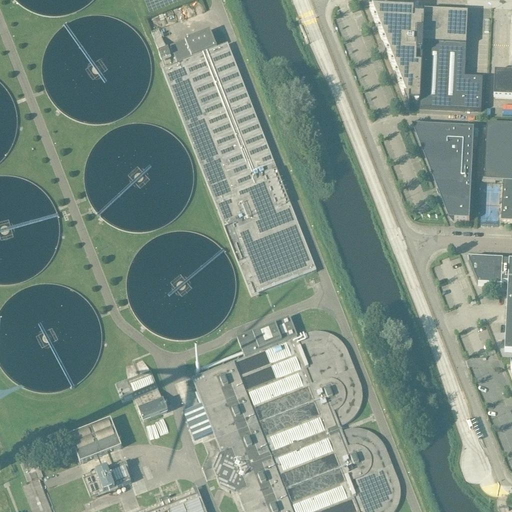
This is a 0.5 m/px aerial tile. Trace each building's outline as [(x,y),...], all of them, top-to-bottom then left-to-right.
[(404,98),(409,111),(409,104),(414,104),(415,106),(416,106),(418,106),(419,105),(419,110),(481,113),(482,80),(464,79),(468,14),(424,12),(423,18),(423,17),(422,16),(421,16),(419,16),(419,18),(413,17),(414,12),(370,9),(370,10),(372,11),(376,21),(374,21),(374,22),(376,22),(380,32),(378,32),(379,33),(380,33),(384,43),(382,43),(383,44),(385,44),(389,54),(387,54),(387,55),(389,55),(393,65),(391,65),(391,66),(393,66),(397,76),(395,76),(396,77),(397,77),(401,87),(399,86),(400,88),(402,88),(405,98),(404,98)] [(170,49),(177,65),(162,71),(251,299),(316,273),(227,45),(217,50),(210,32),(185,42),(185,43),(170,49)] [(161,62),(171,58),(168,52),(159,56),(161,62)] [(511,73),(494,73),(493,98),(511,98),(511,73)] [(511,126),(486,125),(484,184),(503,185),(501,224),(511,224),(511,126)] [(464,130),(411,128),(412,128),(448,222),(453,222),(464,222),(469,223),(473,147),(473,131),(464,130)] [(502,262),(468,261),(472,272),(474,276),(478,287),(501,288),(501,284),(508,285),(506,306),(506,324),(504,353),(511,353),(511,262),(509,263),(502,263),(502,262)] [(397,509),(398,506),(399,504),(399,502),(400,500),(400,498),(400,496),(400,493),(400,491),(400,489),(399,487),(399,484),(386,452),(385,450),(384,448),(383,446),(382,444),(380,442),(379,441),(377,439),(376,438),(374,436),(372,435),(370,434),(368,433),(366,432),(364,432),(362,431),(360,431),(358,431),(355,430),(353,431),(351,431),(349,431),(347,425),(348,425),(349,424),(351,422),(352,421),(354,419),(355,418),(356,416),(357,414),(359,412),(359,410),(360,408),(361,406),(361,404),(362,402),(362,400),(362,398),(362,396),(362,394),(362,391),(361,389),(361,387),(360,386),(360,385),(348,355),(347,353),(346,351),(345,349),(344,347),(342,345),(341,344),(339,342),(337,341),(336,339),(334,338),(332,337),(330,336),(328,335),(326,335),(324,334),(322,334),(319,334),(317,333),(315,333),(313,334),(311,334),(309,335),(307,335),(305,336),(297,339),(289,319),(236,339),(244,360),(191,380),(221,455),(219,456),(212,470),(220,489),(234,495),(236,495),(243,511),(395,511),(396,511),(397,509)] [(162,403),(150,373),(115,386),(123,405),(134,401),(143,423),(167,414),(162,403)] [(111,422),(70,438),(80,465),(122,449),(111,422)] [(27,485),(22,487),(31,511),(51,511),(39,480),(43,479),(34,457),(19,463),(27,485)] [(131,485),(124,468),(110,474),(108,469),(96,473),(97,477),(83,482),(91,501),(100,498),(100,499),(118,492),(118,491),(131,485)] [(203,511),(196,492),(170,502),(168,497),(158,501),(160,506),(144,511),(203,511)]
